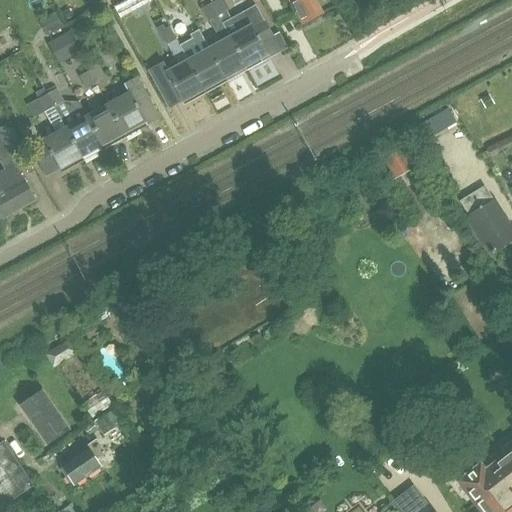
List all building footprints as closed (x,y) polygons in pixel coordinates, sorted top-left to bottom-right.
[(221,0),(216,0),(210,4),(218,17),(228,12),(221,0)] [(287,0),(301,26),(324,14),(316,0),(287,0)] [(126,1),(114,7),(120,19),(132,12),(126,1)] [(210,4),(200,9),(208,22),(218,17),(210,4)] [(228,12),(218,17),(229,38),(229,37),(245,67),(267,55),(262,46),(274,39),(257,6),(232,19),(228,12)] [(55,11),(38,20),(46,36),(63,27),(55,11)] [(162,24),(151,31),(160,48),(176,40),(168,26),(165,28),(162,24)] [(67,32),(46,43),(58,65),(79,53),(67,32)] [(229,38),(208,49),(224,78),(245,67),(229,37),(229,38)] [(224,78),(208,49),(187,61),(203,90),(224,78)] [(161,64),(149,71),(169,109),(203,90),(187,61),(165,73),(161,64)] [(87,67),(89,72),(96,84),(99,90),(103,88),(100,82),(105,79),(96,62),(87,67)] [(87,89),(96,84),(89,72),(80,77),(87,89)] [(129,93),(107,105),(124,134),(157,116),(136,78),(124,85),(129,93)] [(56,89),(46,95),(53,108),(64,102),(56,89)] [(53,108),(46,95),(44,91),(35,96),(54,130),(28,145),(43,172),(57,165),(60,169),(81,157),(53,108)] [(64,102),(53,108),(81,157),(102,146),(86,117),(78,102),(64,102)] [(86,117),(102,146),(124,134),(107,105),(86,117)] [(429,137),(456,122),(448,107),(421,123),(429,137)] [(490,107),(466,117),(473,134),(497,124),(490,107)] [(8,124),(0,128),(0,162),(5,170),(0,173),(0,216),(1,219),(34,200),(23,180),(18,171),(30,164),(8,124)] [(511,227),(510,229),(492,200),(491,200),(484,188),(489,185),(465,145),(436,163),(459,202),(460,202),(468,214),(467,215),(491,255),(509,245),(511,250),(511,249),(511,227)] [(383,161),(394,180),(413,169),(402,150),(383,161)] [(308,310),(302,314),(300,321),(304,327),(311,329),(317,325),(319,318),(315,312),(308,310)] [(19,405),(46,445),(69,430),(42,390),(19,405)] [(116,427),(107,413),(94,421),(103,435),(116,427)] [(460,482),(483,511),(511,511),(511,439),(506,444),(511,452),(498,462),(493,455),(476,467),(477,468),(460,482)] [(60,464),(75,485),(100,467),(95,459),(104,453),(96,440),(86,447),(86,446),(60,464)] [(0,507),(1,508),(33,486),(4,444),(0,447),(0,507)] [(431,511),(413,488),(393,504),(399,511),(431,511)] [(248,509),(249,511),(267,511),(268,511),(262,500),(248,509)]
